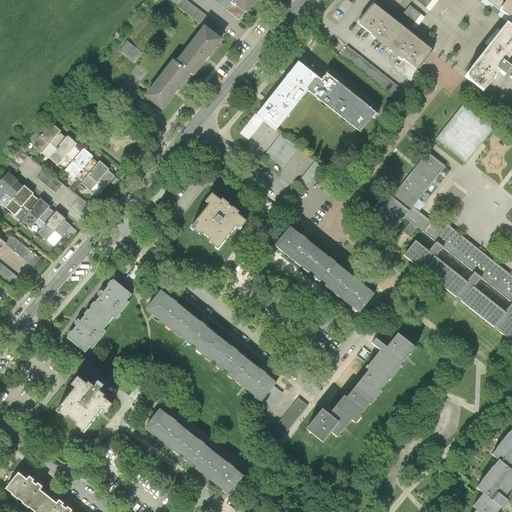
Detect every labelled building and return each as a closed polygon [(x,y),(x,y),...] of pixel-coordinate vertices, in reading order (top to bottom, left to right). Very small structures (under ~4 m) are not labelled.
[(175,0),(172,4),(205,29),(212,35),(219,26),(185,0),(175,0)] [(211,0),(239,21),(245,13),(231,2),(227,0),(211,0)] [(232,0),(231,2),(245,13),(247,15),(259,0),(232,0)] [(434,0),(415,0),(415,1),(426,10),(434,0)] [(484,0),(500,12),(509,0),(484,0)] [(511,0),(509,0),(500,12),(511,21),(511,0)] [(359,26),(388,49),(403,30),(374,7),(359,26)] [(421,16),(410,7),(401,18),(412,27),(421,16)] [(465,79),(484,94),(500,73),(506,78),(511,70),(506,66),(511,58),(511,28),(507,25),(465,79)] [(205,29),(177,65),(190,76),(194,78),(222,42),(212,35),(205,29)] [(432,53),(403,30),(388,49),(402,61),(417,72),(432,53)] [(402,105),(409,96),(347,47),(340,56),(402,105)] [(418,73),(417,72),(402,61),(399,66),(396,64),(393,68),(410,82),(418,73)] [(163,112),(190,76),(177,65),(173,63),(145,99),(163,112)] [(298,64),(277,91),(296,107),(307,92),(312,95),(322,83),(298,64)] [(312,95),(336,115),(351,95),(327,76),(322,83),(312,95)] [(275,132),(296,107),(277,91),(256,117),(263,123),(275,132)] [(375,115),(351,95),(336,115),(360,134),(375,115)] [(466,107),(437,142),(462,161),(490,126),(466,107)] [(256,117),(255,116),(240,134),(248,141),(263,123),(256,117)] [(51,126),(33,147),(42,155),(44,153),(50,158),(66,140),(60,135),(60,134),(51,126)] [(281,136),(266,154),(283,168),(297,149),(281,136)] [(50,158),(49,159),(58,167),(60,164),(66,170),(82,152),(76,147),(77,146),(68,138),(66,140),(50,158)] [(66,170),(82,183),(98,165),(92,159),(93,158),(84,150),(82,152),(66,170)] [(13,161),(9,166),(16,172),(26,159),(18,152),(11,160),(13,161)] [(502,332),(501,333),(511,342),(511,320),(511,318),(511,276),(436,215),(430,221),(411,206),(445,165),(427,152),(391,197),(385,192),(366,215),(390,234),(404,216),(410,221),(402,230),(409,236),(417,226),(437,242),(428,253),(416,243),(404,257),(418,268),(419,267),(424,271),(423,272),(457,298),(457,297),(463,302),(462,303),(495,329),(496,328),(502,332)] [(109,171),(100,163),(98,165),(82,183),(97,197),(114,177),(109,172),(109,171)] [(315,163),(299,182),(308,189),(323,170),(315,163)] [(37,181),(56,195),(63,186),(44,171),(37,181)] [(0,201),(6,195),(12,200),(22,189),(15,183),(16,183),(8,176),(0,184),(0,201)] [(23,207),(29,212),(38,202),(32,196),(33,196),(24,188),(22,189),(12,200),(5,208),(14,216),(23,207)] [(209,244),(218,251),(236,228),(240,231),(247,223),(238,216),(239,214),(222,201),(221,203),(212,196),(206,203),(209,206),(191,229),(200,237),(202,235),(210,242),(209,244)] [(72,208),(81,215),(88,206),(79,199),(72,208)] [(40,200),(38,202),(29,212),(21,221),(30,229),(39,219),(45,225),(55,214),(49,209),(49,208),(40,200)] [(56,212),(55,214),(45,225),(37,234),(47,243),(56,232),(62,237),(71,227),(65,222),(66,221),(56,212)] [(276,247),(303,269),(318,251),(290,229),(276,247)] [(40,259),(12,237),(5,245),(33,267),(40,259)] [(348,275),(318,251),(303,269),(310,274),(311,272),(316,276),(315,278),(321,283),(322,281),(327,286),(326,288),(333,293),(348,275)] [(22,281),(0,263),(0,278),(15,290),(22,281)] [(374,296),(348,275),(333,293),(359,314),(374,296)] [(91,307),(90,309),(108,324),(113,318),(115,320),(129,302),(127,300),(131,294),(113,280),(112,281),(111,280),(107,285),(108,286),(103,292),(101,290),(97,295),(100,297),(95,303),(94,301),(90,306),(91,307)] [(179,336),(181,334),(194,318),(160,290),(145,308),(179,336)] [(103,330),(108,324),(90,309),(89,310),(88,309),(84,314),(85,315),(80,321),(78,319),(74,324),(77,326),(67,338),(85,353),(90,347),(92,349),(106,332),(103,330)] [(217,336),(194,318),(181,334),(186,339),(185,340),(190,345),(192,343),(197,347),(196,349),(203,355),(217,336)] [(369,371),(358,385),(376,400),(382,393),(380,392),(389,380),(391,382),(402,368),(401,367),(410,355),(411,356),(417,349),(399,334),(387,349),(376,340),(372,345),(381,352),(367,370),(369,371)] [(227,374),(233,379),(248,361),(217,336),(203,355),(210,361),(212,359),(217,364),(216,365),(222,370),(223,368),(229,372),(227,374)] [(276,383),(248,361),(233,379),(261,401),(273,386),(276,383)] [(75,426),(84,433),(103,410),(106,413),(113,406),(103,398),(105,396),(99,391),(104,384),(98,380),(93,386),(88,383),(87,385),(77,377),(71,385),(75,388),(56,411),(66,419),(68,417),(76,424),(75,426)] [(371,407),(376,400),(358,385),(347,400),(344,397),(329,416),(322,410),(306,430),(322,443),(330,433),(338,439),(352,421),(356,425),(361,419),(360,418),(370,406),(371,407)] [(283,394),(273,386),(261,401),(247,419),(256,427),(283,394)] [(268,436),(277,444),(308,406),(299,399),(268,436)] [(145,429),(172,450),(187,433),(159,411),(145,429)] [(491,456),(498,461),(511,471),(511,468),(511,429),(508,434),(508,433),(496,449),(491,456)] [(195,469),(201,474),(216,456),(187,433),(172,450),(178,455),(180,453),(185,458),(184,460),(189,464),(191,462),(197,467),(195,469)] [(243,478),(216,456),(201,474),(229,496),(243,478)] [(476,488),(483,494),(472,507),(476,510),(474,511),(497,511),(501,508),(507,500),(504,497),(511,487),(511,482),(511,471),(498,461),(493,466),(480,481),(481,482),(476,488)] [(5,488),(34,511),(47,496),(39,490),(42,486),(37,483),(35,484),(32,481),(33,480),(28,476),(26,479),(17,472),(5,488)] [(56,503),(47,496),(34,511),(70,511),(71,511),(67,507),(65,509),(61,506),(63,504),(58,500),(56,503)]
